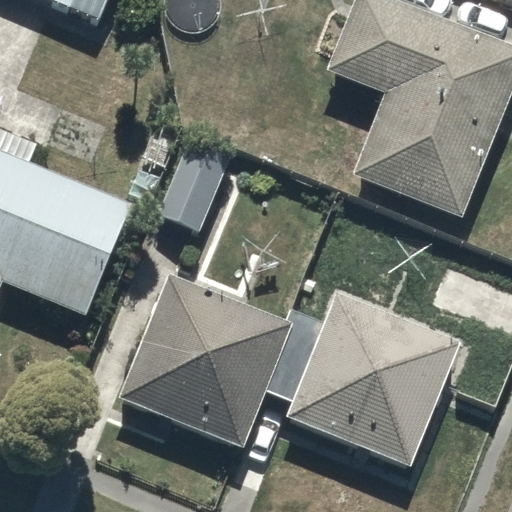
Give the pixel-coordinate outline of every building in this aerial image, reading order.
[(4,0),(91,39),(109,0),(4,0)] [(511,99),(511,73),(354,9),(321,90),(378,113),(346,191),(456,236),(511,99)] [(126,224),(25,183),(37,156),(0,140),(0,304),(80,337),(126,224)] [(227,173),(186,155),(152,234),(193,252),(227,173)] [(452,366),(334,317),(323,344),(284,328),(278,342),(163,294),(112,418),(236,469),(259,411),(288,423),(281,441),(401,491),(452,366)]
